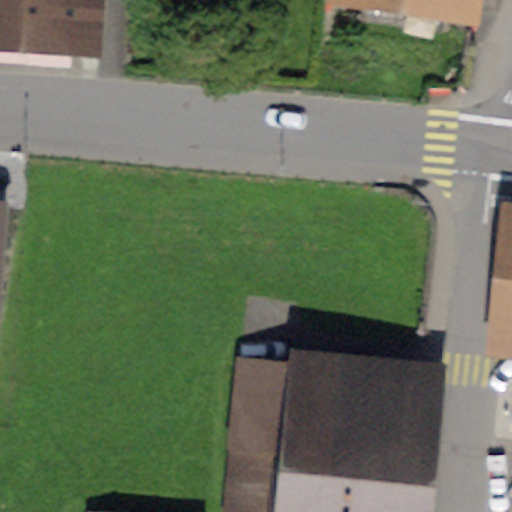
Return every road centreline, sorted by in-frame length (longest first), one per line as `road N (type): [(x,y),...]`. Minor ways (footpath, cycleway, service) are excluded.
road 1 (tertiary): [(0,106),(479,150)]
road 2 (residential): [(444,511),(479,150)]
